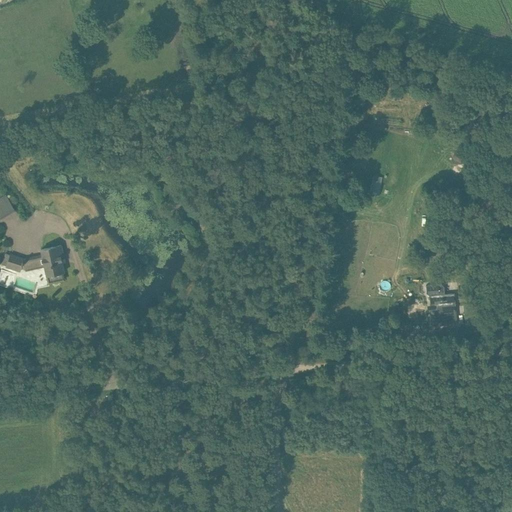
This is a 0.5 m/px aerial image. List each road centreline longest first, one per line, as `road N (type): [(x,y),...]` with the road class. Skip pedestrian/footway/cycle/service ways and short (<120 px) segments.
road 1 (track): [(273,511),(286,370),(0,398)]
road 2 (track): [(286,370),(326,52),(319,0)]
road 3 (unclassified): [(511,353),(286,370)]
road 4 (unknown): [(119,386),(64,230),(42,218),(17,234)]
